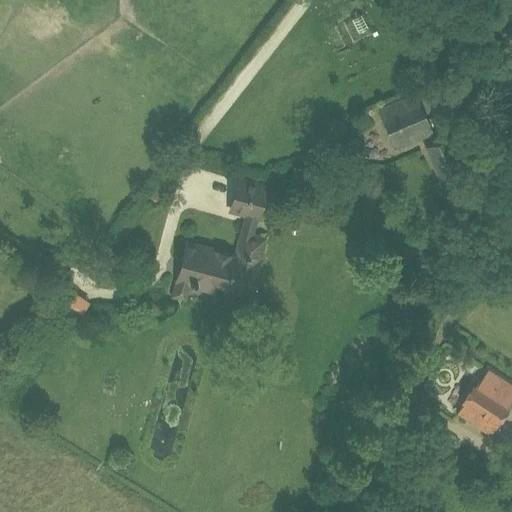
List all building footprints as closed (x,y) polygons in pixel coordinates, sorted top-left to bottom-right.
[(356,0),(320,15),(334,49),(374,32),(360,0),(356,0)] [(396,149),(432,133),(415,94),(379,110),(396,149)] [(487,130),(493,143),(511,134),(506,122),(487,130)] [(448,138),(427,147),(441,180),(436,183),(441,195),(476,181),(471,167),(462,170),(448,138)] [(177,279),(175,279),(170,298),(185,301),(190,282),(247,298),(262,242),(252,239),(266,187),(238,180),(230,209),(247,214),(236,257),(186,244),(177,279)] [(91,300),(69,286),(54,309),(75,323),(91,300)] [(461,402),(463,403),(457,413),(490,434),(511,400),(511,397),(511,396),(511,385),(487,370),(482,378),(480,377),(474,386),(472,385),(461,402)]
